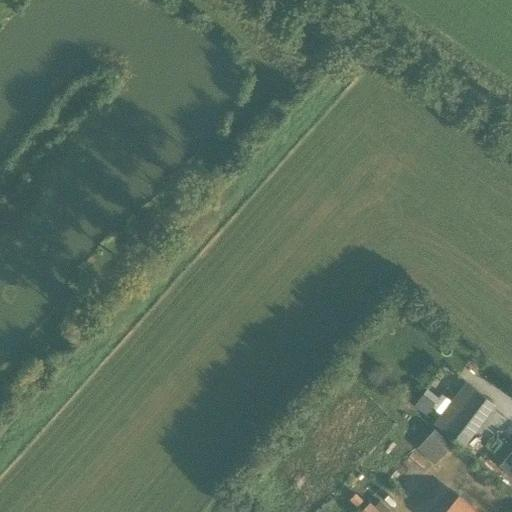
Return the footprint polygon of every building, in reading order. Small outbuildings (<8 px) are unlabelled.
[(496,406),(465,384),(464,383),(433,425),(465,448),(496,406)] [(426,415),(435,403),(424,394),(415,406),(426,415)] [(451,446),(434,430),(416,448),(433,465),(451,446)] [(363,502),(356,494),(349,500),(357,508),(363,502)] [(477,511),(459,496),(445,511),(477,511)] [(381,501),(374,507),(379,511),(388,511),(390,510),(381,501)]
